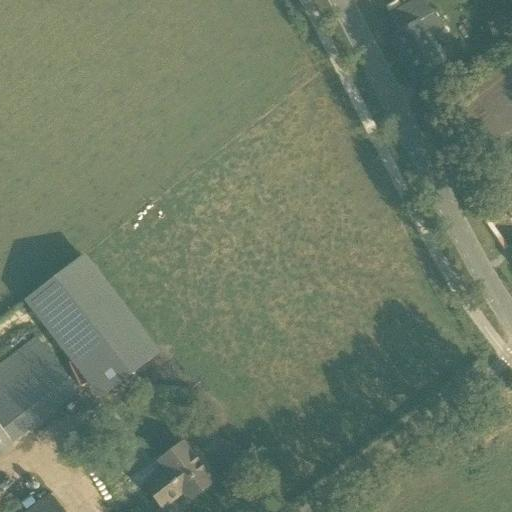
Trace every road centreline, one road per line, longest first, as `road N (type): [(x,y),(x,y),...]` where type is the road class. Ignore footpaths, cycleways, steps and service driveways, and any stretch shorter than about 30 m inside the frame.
road 1 (tertiary): [(511,320),(334,0)]
road 2 (unclassified): [(307,511),(511,352)]
